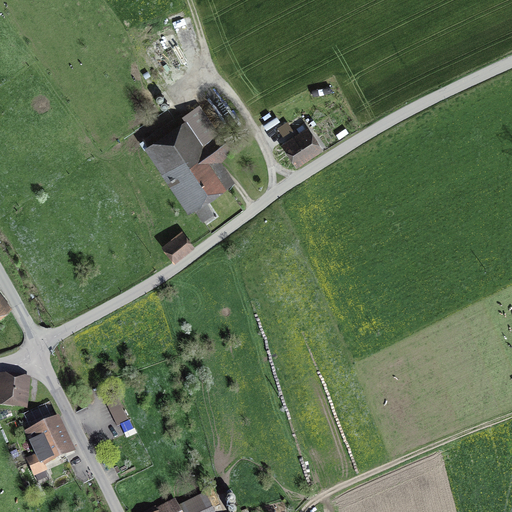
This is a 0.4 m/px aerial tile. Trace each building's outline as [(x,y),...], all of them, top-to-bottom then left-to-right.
[(200,56),(187,29),(145,49),(158,76),(200,56)] [(230,149),(221,136),(211,143),(191,116),(180,116),(148,138),(192,203),(224,182),(211,162),(230,149)] [(297,162),(319,149),(308,131),(287,145),(297,162)] [(163,205),(167,209),(171,206),(168,201),(163,205)] [(168,247),(176,257),(188,247),(180,237),(168,247)] [(84,373),(75,377),(80,389),(89,385),(84,373)] [(5,379),(3,404),(13,405),(14,403),(22,404),(24,381),(5,379)] [(113,422),(126,419),(122,401),(109,404),(113,422)] [(69,451),(56,422),(28,436),(32,445),(29,446),(34,458),(28,461),(34,474),(46,469),(43,463),(69,451)] [(174,504),(160,511),(204,511),(212,508),(205,495),(177,509),(174,504)]
